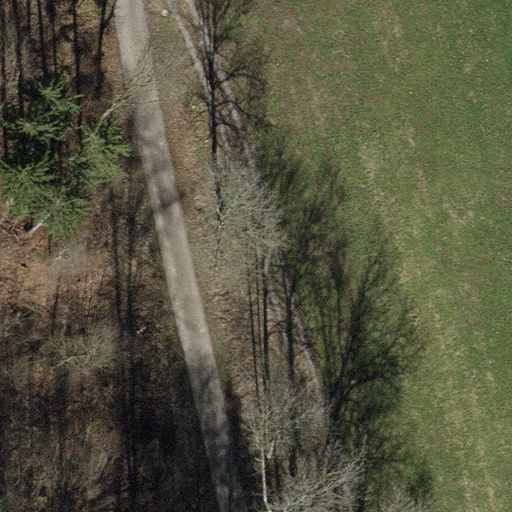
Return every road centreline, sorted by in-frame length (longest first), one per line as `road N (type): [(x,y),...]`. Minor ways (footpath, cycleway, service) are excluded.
road 1 (track): [(336,511),(218,66),(177,0)]
road 2 (unclassified): [(235,511),(152,147),(142,0)]
